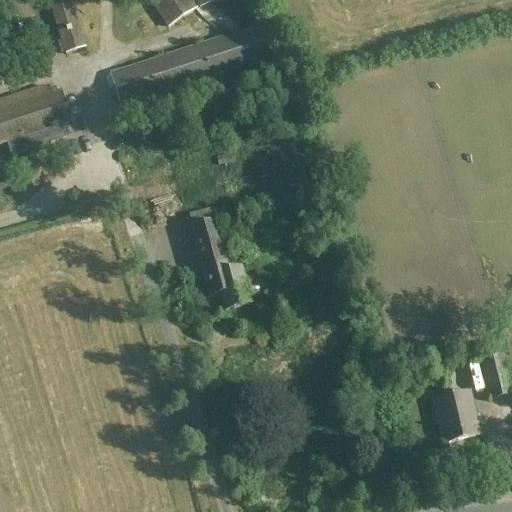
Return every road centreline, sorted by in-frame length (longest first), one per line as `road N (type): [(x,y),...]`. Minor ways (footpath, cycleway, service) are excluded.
road 1 (unknown): [(240,511),(117,172),(0,213)]
road 2 (unknown): [(117,172),(90,95),(94,66),(143,38)]
